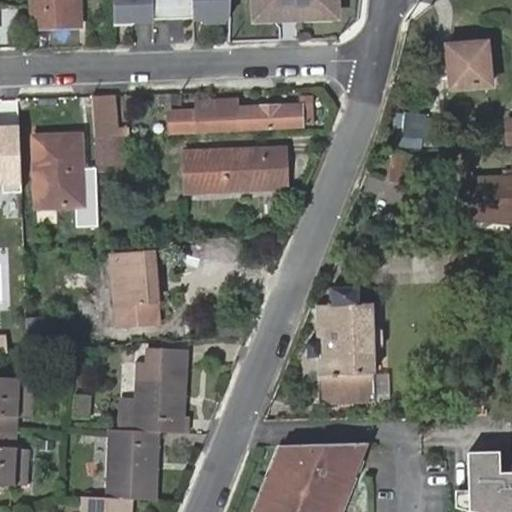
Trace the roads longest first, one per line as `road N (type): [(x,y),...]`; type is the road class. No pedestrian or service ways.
road 1 (residential): [(201,511),(377,60)]
road 2 (residential): [(0,72),(377,60)]
